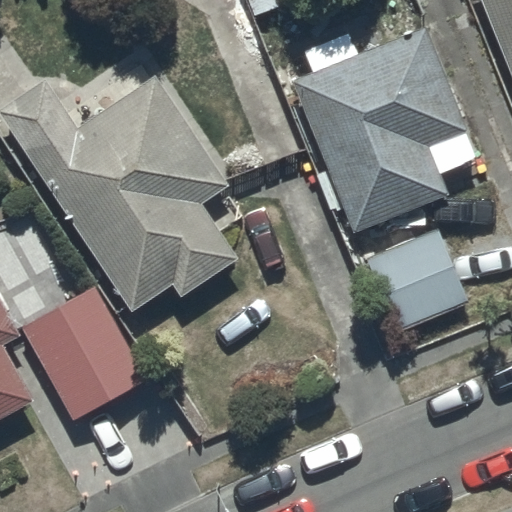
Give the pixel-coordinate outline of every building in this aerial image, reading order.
[(511,0),(484,0),(511,66),(511,0)] [(476,147),(424,19),(360,45),(351,23),(306,41),(314,61),(294,69),(355,221),(446,184),(438,163),(476,147)] [(232,175),(157,65),(80,118),(47,70),(0,102),(0,105),(135,304),(175,276),(182,287),(243,245),(207,192),(232,175)] [(437,221),(366,249),(397,326),(468,297),(437,221)] [(96,280),(23,319),(73,410),(146,371),(96,280)] [(21,324),(0,286),(0,407),(36,387),(5,333),(21,324)]
